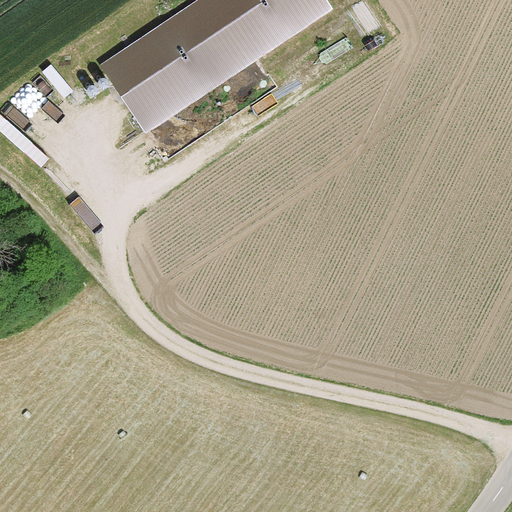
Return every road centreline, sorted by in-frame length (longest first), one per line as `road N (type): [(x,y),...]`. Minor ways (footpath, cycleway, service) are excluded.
road 1 (track): [(511,436),(244,375),(174,341),(113,281)]
road 2 (track): [(113,281),(114,211),(353,53)]
road 3 (track): [(113,281),(0,180)]
